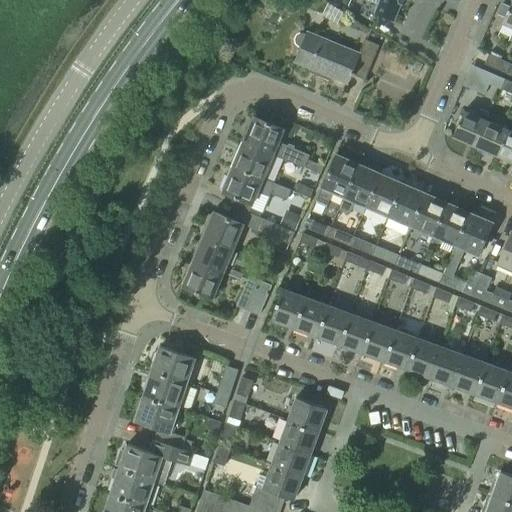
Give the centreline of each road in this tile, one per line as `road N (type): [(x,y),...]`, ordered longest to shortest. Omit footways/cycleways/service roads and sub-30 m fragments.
road 1 (residential): [(135,305),(511,444)]
road 2 (primary): [(0,290),(65,163),(177,0)]
road 3 (unclassified): [(0,213),(133,0)]
road 4 (residential): [(135,305),(215,107),(237,92)]
road 5 (residential): [(69,511),(135,305)]
road 6 (residential): [(412,152),(265,88),(237,92)]
road 7 (residential): [(475,0),(412,152)]
